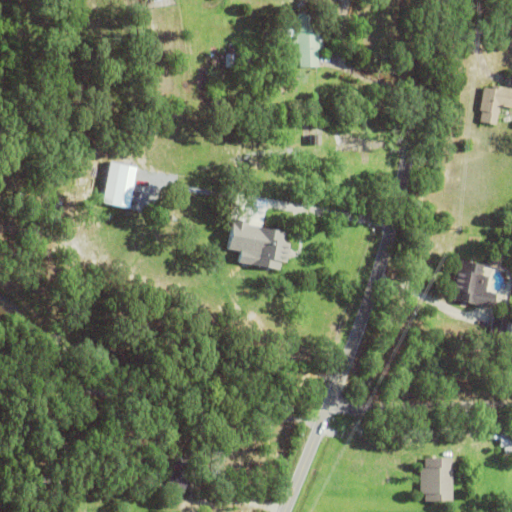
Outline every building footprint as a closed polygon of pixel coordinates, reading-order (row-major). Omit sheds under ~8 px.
[(318,52),(318,69),(299,70),(298,53),(298,46),(292,46),(291,23),(297,23),(297,18),(321,17),(323,52),(318,52)] [(240,70),(240,59),(249,59),(248,70),(240,70)] [(480,125),(482,114),(480,113),(484,90),(492,92),(493,88),(511,91),(511,111),(500,109),(496,128),(480,125)] [(303,133),(303,125),(311,125),(311,133),(303,133)] [(311,138),(321,138),(321,149),(311,149),(311,138)] [(131,208),(140,167),(113,161),(104,202),(131,208)] [(280,267),(279,274),(249,269),(251,259),(243,257),(246,244),(243,244),(246,228),(286,235),(286,247),(290,247),(286,267),(280,267)] [(501,267),(503,255),(493,253),(491,265),(501,267)] [(489,281),(486,296),(496,298),(493,312),(454,304),(456,295),(451,294),(455,273),(461,274),(462,265),(483,269),(481,279),(489,281)] [(490,337),(494,317),(507,320),(504,339),(490,337)] [(262,414),(263,408),(278,411),(277,417),(262,414)] [(511,457),(505,457),(505,450),(500,450),(500,436),(511,436),(511,430),(511,457)] [(176,453),(177,441),(184,442),(182,454),(176,453)] [(184,488),(183,491),(167,489),(170,458),(170,457),(188,459),(187,462),(191,463),(188,488),(184,488)] [(425,506),(425,498),(420,498),(420,472),(424,472),(424,461),(452,461),(453,505),(425,506)] [(36,480),(42,473),(51,480),(45,487),(36,480)]
